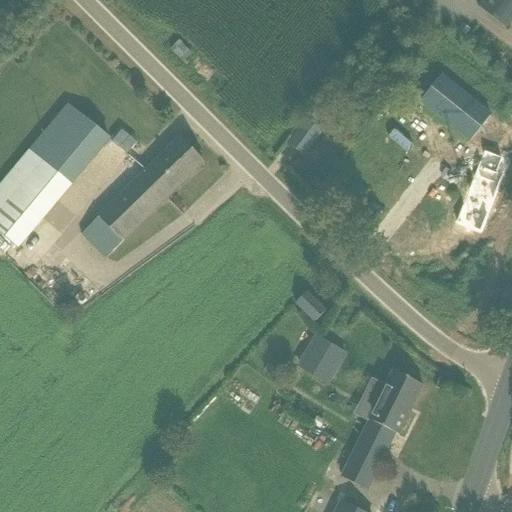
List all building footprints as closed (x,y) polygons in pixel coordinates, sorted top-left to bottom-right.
[(511,19),(511,0),(484,0),(478,8),(505,29),(511,19)] [(439,77),(419,102),(466,140),(486,115),(439,77)] [(109,139),(69,106),(67,104),(18,163),(59,198),(109,139)] [(298,152),(315,128),(306,121),(288,145),(298,152)] [(121,130),(111,142),(127,155),(137,143),(121,130)] [(179,138),(165,152),(79,232),(102,257),(203,164),(179,138)] [(479,148),(453,222),(479,231),(504,157),(479,148)] [(295,304),(314,323),(325,312),(307,293),(295,304)] [(315,337),(298,367),(329,385),(346,356),(315,337)] [(372,381),(364,398),(377,404),(367,422),(394,435),(398,437),(423,386),(392,371),(384,388),(372,381)] [(367,422),(340,477),(367,490),(394,435),(367,422)] [(305,424),(298,437),(327,454),(335,441),(305,424)] [(358,511),(341,503),(336,511),(358,511)]
